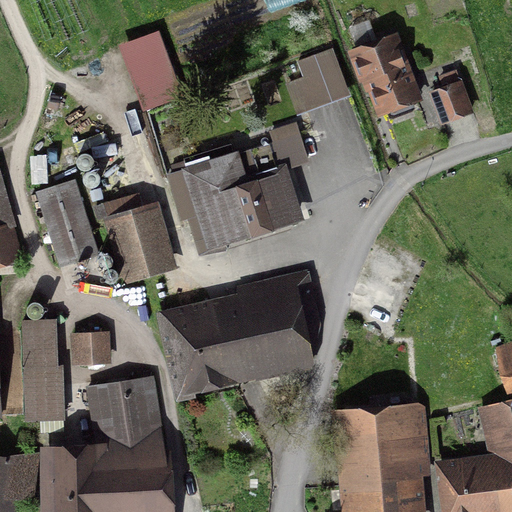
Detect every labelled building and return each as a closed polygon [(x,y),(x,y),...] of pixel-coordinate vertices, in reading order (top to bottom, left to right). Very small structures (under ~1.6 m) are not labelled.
[(149,105),(183,93),(162,31),(128,43),(149,105)] [(356,57),(378,114),(411,101),(389,44),(356,57)] [(349,89),(335,48),(300,60),(315,101),(349,89)] [(461,83),(430,92),(439,121),(470,112),(461,83)] [(188,216),(198,250),(304,217),(287,164),(309,157),(297,120),(270,128),(274,140),(239,151),(238,146),(182,163),(181,159),(170,163),(172,169),(167,171),(181,218),(188,216)] [(0,259),(14,257),(17,223),(0,162),(0,259)] [(89,251),(69,188),(39,198),(59,260),(89,251)] [(170,267),(153,210),(109,223),(127,280),(170,267)] [(183,387),(304,358),(290,299),(169,328),(183,387)] [(65,416),(57,318),(21,321),(30,419),(65,416)] [(77,359),(111,358),(110,334),(76,335),(77,359)] [(510,395),(511,393),(511,357),(498,362),(510,395)] [(46,454),(46,511),(169,511),(169,453),(164,453),(150,383),(88,395),(100,454),(46,454)] [(511,511),(511,406),(482,414),(493,463),(440,470),(445,511),(511,511)] [(345,421),(348,511),(416,511),(413,418),(345,421)] [(0,446),(0,511),(13,511),(15,494),(34,496),(38,450),(0,446)]
